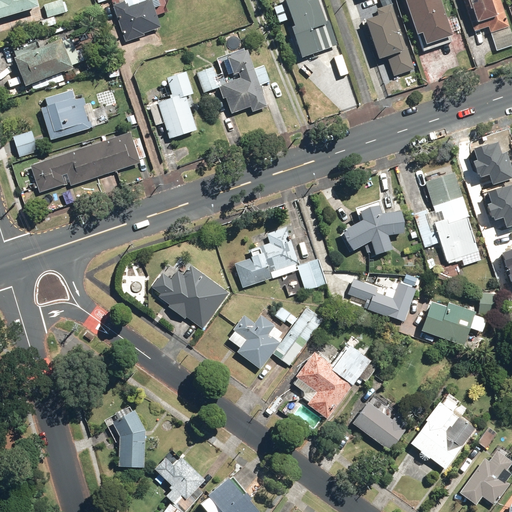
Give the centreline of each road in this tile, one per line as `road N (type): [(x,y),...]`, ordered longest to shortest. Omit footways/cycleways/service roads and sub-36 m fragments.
road 1 (secondary): [(67,244),(511,95)]
road 2 (residential): [(91,315),(364,511)]
road 3 (residential): [(22,323),(78,511)]
